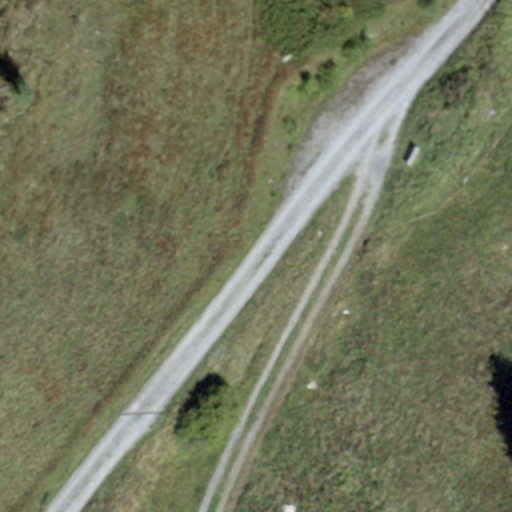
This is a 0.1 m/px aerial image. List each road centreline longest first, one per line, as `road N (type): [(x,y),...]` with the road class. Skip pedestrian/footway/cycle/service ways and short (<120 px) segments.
road 1 (track): [(64,511),(381,112),(484,0)]
road 2 (track): [(381,112),(364,197),(211,511)]
